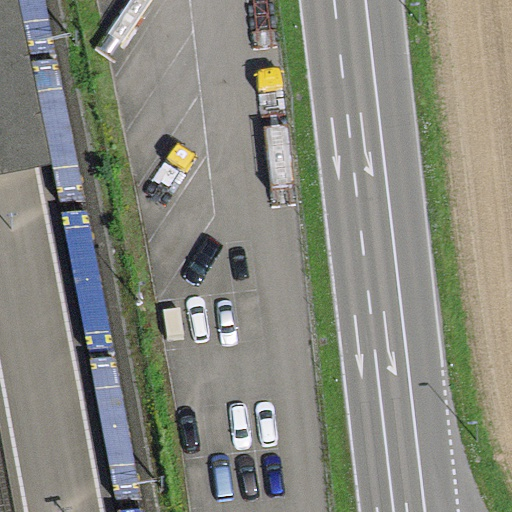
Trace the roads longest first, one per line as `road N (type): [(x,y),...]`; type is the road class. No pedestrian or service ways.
road 1 (unknown): [(265,0),(330,511)]
road 2 (secondary): [(354,0),(417,511)]
